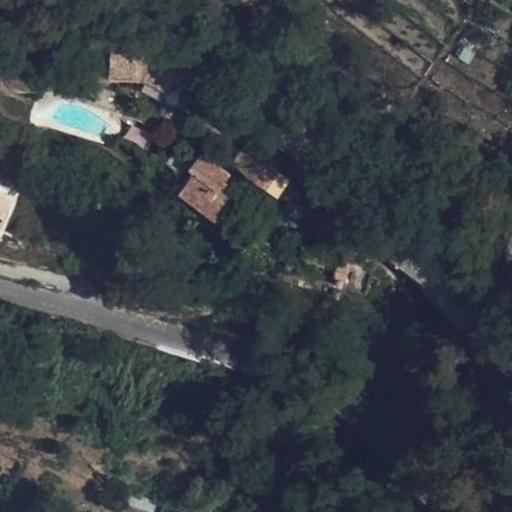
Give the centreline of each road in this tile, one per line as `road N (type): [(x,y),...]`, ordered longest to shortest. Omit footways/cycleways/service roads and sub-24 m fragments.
road 1 (unclassified): [(453,511),(352,408),(304,380),(78,311)]
road 2 (track): [(214,0),(396,237)]
road 3 (residential): [(511,357),(396,237)]
